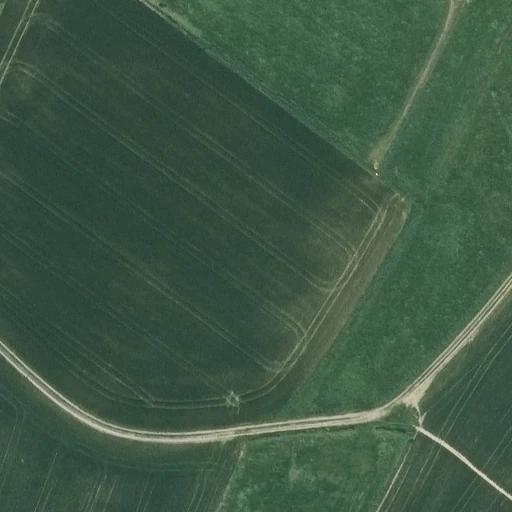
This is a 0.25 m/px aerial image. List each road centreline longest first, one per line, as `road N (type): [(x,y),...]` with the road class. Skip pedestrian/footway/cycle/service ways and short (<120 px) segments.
road 1 (track): [(389,405),(362,418),(147,437),(79,415),(0,344)]
road 2 (track): [(511,273),(389,405)]
